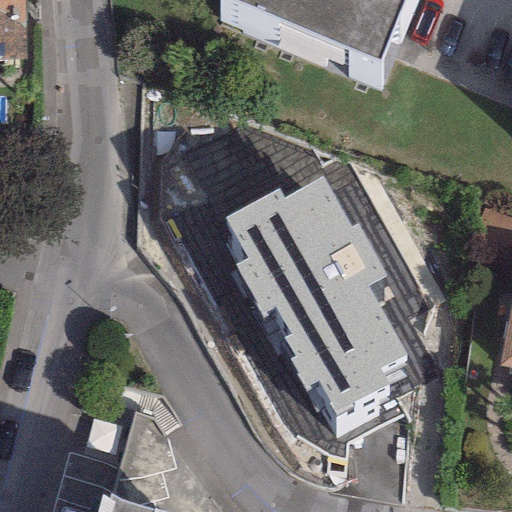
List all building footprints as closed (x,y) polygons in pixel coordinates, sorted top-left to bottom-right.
[(21,0),(0,0),(0,59),(23,59),(21,0)] [(402,0),(225,0),(377,63),(402,0)] [(279,191),(223,218),(246,260),(232,265),(255,303),(251,303),(259,316),(273,309),(289,336),(281,339),(293,358),(288,361),(296,374),(292,376),(304,394),(309,390),(306,386),(316,383),(332,414),(371,392),(387,385),(377,368),(405,355),(366,287),(385,277),(355,225),(349,228),(320,176),(283,199),(279,191)] [(511,290),(497,367),(511,369),(511,290)] [(302,480),(334,475),(328,442),(297,447),(302,480)] [(161,511),(107,496),(106,499),(100,498),(96,511),(161,511)]
